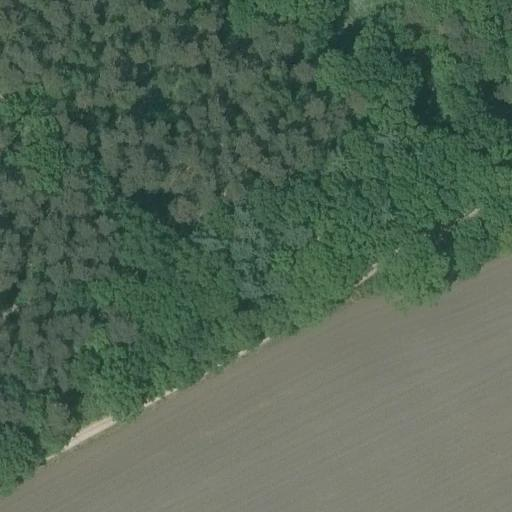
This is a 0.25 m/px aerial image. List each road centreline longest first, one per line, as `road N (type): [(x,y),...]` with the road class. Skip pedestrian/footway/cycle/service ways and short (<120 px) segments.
road 1 (track): [(498,192),(215,0)]
road 2 (track): [(315,0),(511,134)]
